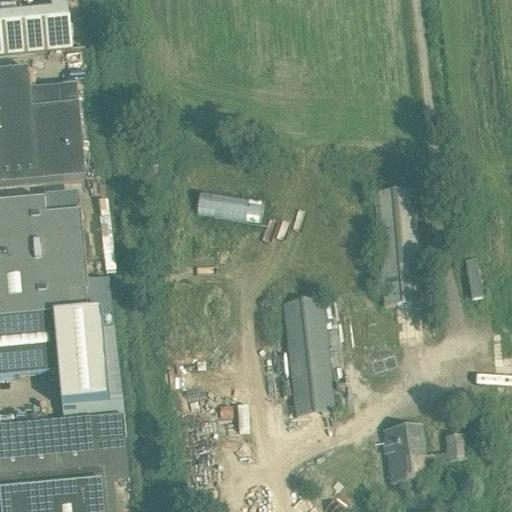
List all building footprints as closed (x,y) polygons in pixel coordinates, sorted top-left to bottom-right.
[(0,57),(72,50),(68,5),(51,6),(52,11),(0,15),(0,57)] [(0,188),(87,181),(80,108),(33,113),(31,93),(29,71),(0,74),(0,188)] [(0,322),(88,315),(88,314),(86,314),(84,293),(88,292),(82,216),(46,219),(45,203),(0,206),(0,322)] [(277,298),(287,412),(328,408),(317,294),(277,298)] [(110,404),(102,314),(88,315),(0,322),(0,381),(59,377),(64,428),(91,425),(123,422),(121,403),(110,404)] [(391,378),(391,350),(386,350),(385,318),(339,319),(340,342),(357,341),(358,379),(391,378)] [(418,468),(415,421),(376,423),(379,477),(409,475),(409,469),(418,468)] [(125,446),(123,422),(91,425),(93,449),(125,446)] [(44,424),(0,426),(0,461),(29,460),(28,442),(45,441),(44,424)] [(342,424),(288,432),(296,486),(370,475),(364,434),(344,437),(342,424)] [(452,429),(435,434),(442,456),(458,452),(452,429)] [(426,450),(427,463),(440,462),(439,449),(426,450)] [(103,511),(101,486),(0,495),(0,511),(103,511)]
